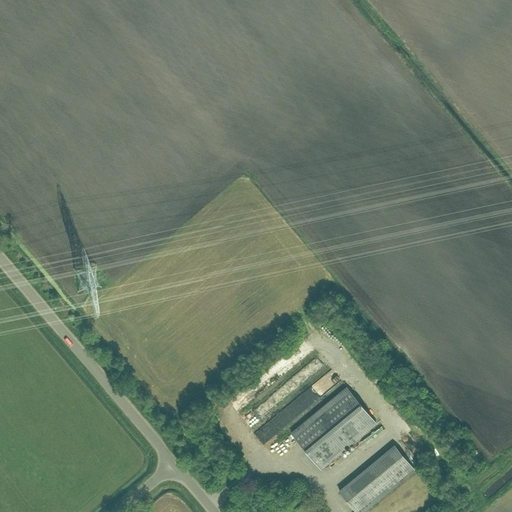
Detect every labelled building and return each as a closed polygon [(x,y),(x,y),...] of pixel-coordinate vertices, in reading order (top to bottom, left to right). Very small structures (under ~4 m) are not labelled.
[(282,360),(290,370),(316,348),(308,338),(282,360)] [(308,363),(292,377),(297,382),(288,390),(292,395),(317,372),(308,363)] [(252,396),(271,387),(265,377),(256,381),(257,384),(249,389),(252,396)] [(377,424),(347,388),(291,433),(321,469),(377,424)] [(266,397),(269,410),(282,407),(281,400),(289,399),(287,393),(266,397)] [(246,417),(250,425),(262,419),(257,411),(246,417)] [(263,444),(273,438),(270,433),(278,428),(274,421),(256,432),(263,444)] [(288,439),(285,442),(292,449),(295,446),(288,439)] [(283,444),(278,447),(284,456),(289,453),(283,444)] [(277,459),(281,456),(275,447),(271,449),(277,459)] [(356,511),(364,511),(373,505),(352,480),(339,491),(356,511)]
